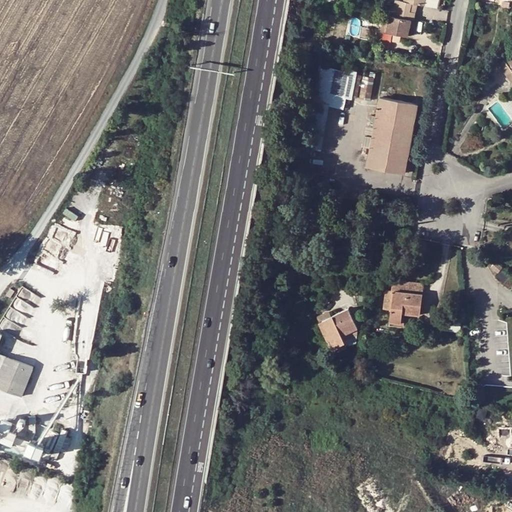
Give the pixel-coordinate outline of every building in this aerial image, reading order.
[(402,2),(392,0),(388,0),(386,15),(387,15),(412,20),(413,14),(406,13),(408,3),(402,2)] [(423,0),(423,6),(435,8),(436,0),(423,0)] [(412,20),(387,15),(386,21),(384,32),(391,34),(390,41),(397,43),(399,35),(405,37),(407,28),(410,28),(412,20)] [(511,55),(510,53),(497,63),(511,80),(511,55)] [(328,104),(342,107),(348,72),(349,70),(319,65),(313,100),(307,131),(322,134),(328,104)] [(345,94),(355,96),(359,74),(348,72),(345,94)] [(373,77),(361,74),(358,96),(370,98),(373,77)] [(406,155),(416,101),(379,94),(375,114),(367,113),(365,122),(374,123),(372,134),(363,132),(361,143),(369,145),(369,148),(406,155)] [(374,123),(365,122),(363,132),(372,134),(374,123)] [(366,164),(402,172),(406,155),(369,148),(366,164)] [(297,250),(283,247),(281,255),(290,256),(296,257),(297,250)] [(332,256),(311,252),(309,265),(329,268),(332,256)] [(286,272),(290,256),(281,255),(278,271),(286,272)] [(293,273),(296,257),(290,256),(286,272),(293,273)] [(329,272),(351,275),(354,260),(332,256),(329,268),(329,272)] [(497,266),(491,261),(487,268),(493,272),(497,266)] [(398,313),(419,316),(421,294),(405,292),(406,282),(390,280),(389,290),(391,290),(388,310),(388,312),(387,323),(397,325),(398,313)] [(405,292),(421,294),(422,285),(406,282),(405,292)] [(13,289),(8,287),(4,293),(9,296),(13,289)] [(381,289),(378,309),(388,310),(391,290),(389,290),(381,289)] [(357,331),(349,312),(322,324),(334,351),(344,346),(341,338),(357,331)] [(357,331),(341,338),(344,346),(346,350),(357,345),(357,331)] [(276,355),(278,347),(271,345),(270,350),(269,354),(276,355)] [(31,365),(0,352),(0,386),(19,395),(31,365)] [(331,361),(320,359),(318,367),(329,370),(331,361)] [(469,386),(456,383),(454,393),(466,396),(469,386)] [(28,431),(20,428),(23,419),(8,414),(4,423),(0,421),(0,435),(24,443),(28,431)]
